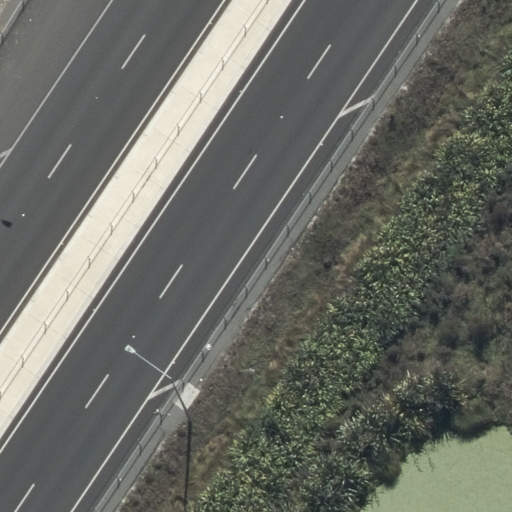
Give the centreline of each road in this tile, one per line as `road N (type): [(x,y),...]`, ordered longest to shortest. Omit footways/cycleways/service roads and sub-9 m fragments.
road 1 (trunk): [(360,0),(15,511)]
road 2 (trunk): [(0,247),(167,0)]
